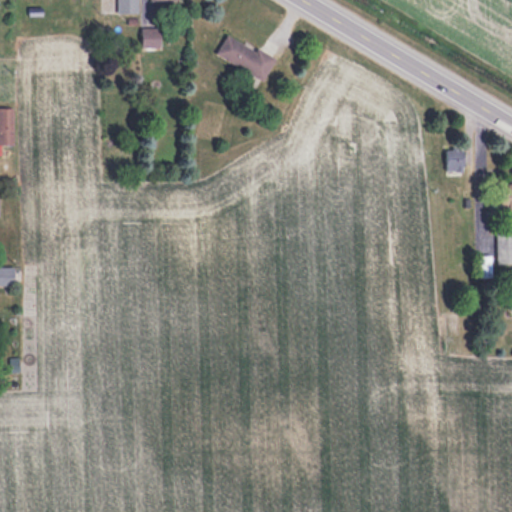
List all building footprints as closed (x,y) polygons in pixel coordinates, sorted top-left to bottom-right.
[(116,0),(117,12),(137,12),(136,0),(116,0)] [(140,28),(140,47),(159,47),(159,28),(140,28)] [(260,81),(272,61),(226,33),(214,53),(260,81)] [(0,107),(0,145),(13,145),(13,107),(0,107)] [(444,174),(462,174),(462,148),(444,148),(444,174)] [(511,214),(511,181),(508,181),(508,188),(499,188),(499,214),(511,214)] [(495,263),(511,263),(511,225),(495,226),(495,263)] [(0,284),(13,284),(13,267),(0,266),(0,284)]
